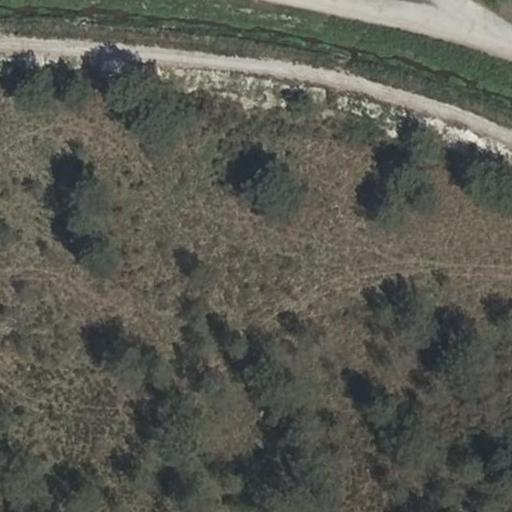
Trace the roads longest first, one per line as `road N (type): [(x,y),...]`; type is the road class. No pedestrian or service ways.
road 1 (track): [(511,140),(312,68),(0,43)]
road 2 (track): [(492,22),(369,0)]
